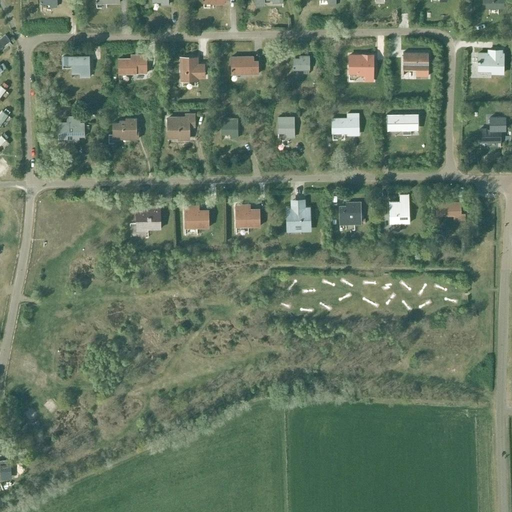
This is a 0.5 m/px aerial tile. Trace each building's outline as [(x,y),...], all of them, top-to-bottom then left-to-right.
[(0,49),(10,41),(5,35),(0,39),(0,49)] [(503,73),(503,56),(501,56),(501,53),(501,50),(492,49),(492,53),(488,53),(478,53),(478,60),(477,60),(477,62),(478,62),(477,70),(491,70),(491,73),(503,73)] [(402,52),(402,68),(416,68),(416,76),(428,76),(428,52),(402,52)] [(126,58),(118,58),(119,73),(135,73),(146,73),(146,54),(131,55),(131,58),(126,58)] [(308,73),(308,69),(309,69),(309,55),(299,55),(299,58),(293,58),(293,69),(303,69),(303,73),(308,73)] [(349,55),(349,72),(358,72),(358,74),(364,74),(364,80),(373,80),(373,74),(373,55),(349,55)] [(89,56),(62,57),(62,64),(71,63),(72,73),(80,73),(81,77),(89,77),(89,56)] [(242,56),(231,56),(231,71),(240,71),(240,73),(258,73),(258,63),(253,63),(253,56),(252,56),(242,56)] [(196,57),(181,57),(182,80),(195,80),(195,76),(204,76),(204,65),(196,65),(196,57)] [(346,118),(332,118),(332,132),(347,132),(347,135),(359,135),(358,113),(346,113),(346,118)] [(418,113),(386,114),(386,122),(387,122),(387,130),(402,130),(402,134),(410,134),(410,130),(418,130),(418,122),(418,113)] [(185,117),(167,118),(168,135),(178,135),(178,139),(188,139),(188,123),(194,123),(193,114),(185,114),(185,117)] [(67,122),(58,122),(58,125),(58,137),(67,137),(67,142),(78,142),(78,135),(83,135),(83,136),(84,136),(83,122),(80,122),(80,116),(67,116),(67,122)] [(293,117),(278,117),(278,121),(278,133),(287,133),(287,137),(294,137),(293,119),(293,117)] [(486,129),(479,129),(480,142),(500,141),(500,130),(505,130),(505,117),(489,117),(489,126),(491,126),(491,130),(486,130),(486,129)] [(119,122),(112,122),(113,136),(114,137),(116,138),(118,138),(120,137),(121,136),(128,136),(130,139),(138,139),(138,129),(136,129),(136,118),(125,118),(125,120),(119,120),(119,122)] [(237,118),(221,118),(222,134),(230,134),(230,138),(237,138),(237,118)] [(408,194),(402,194),(403,201),(399,201),(399,202),(396,202),(396,201),(388,201),(389,217),(389,223),(409,223),(408,194)] [(293,209),(287,209),(287,229),(310,228),(309,208),(303,209),(303,200),(293,200),(293,209)] [(449,202),(436,202),(436,211),(436,215),(445,215),(453,215),(453,220),(460,220),(464,220),(464,213),(460,213),(460,201),(449,202)] [(348,206),(339,206),(339,224),(360,223),(360,218),(360,202),(353,202),(348,202),(348,206)] [(250,209),(249,204),(235,204),(235,226),(259,226),(259,208),(250,209)] [(199,210),(198,205),(184,205),(184,227),(208,227),(208,209),(199,210)] [(148,228),(160,228),(160,206),(147,206),(147,211),(136,211),(136,231),(148,231),(148,228)] [(0,479),(1,479),(0,474),(11,474),(10,459),(0,459),(0,479)]
